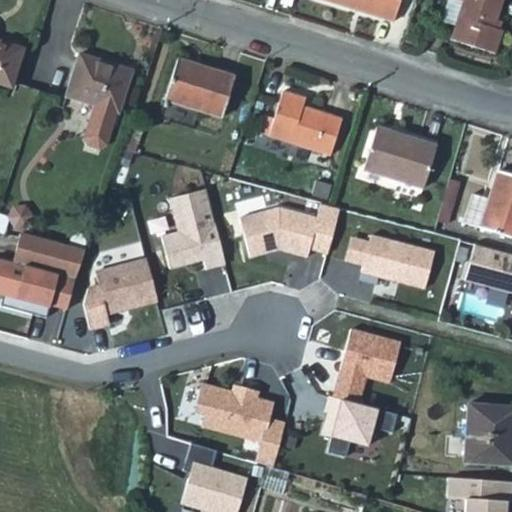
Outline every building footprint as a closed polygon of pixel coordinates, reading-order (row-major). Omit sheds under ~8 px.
[(329,0),(394,20),(399,0),(329,0)] [(502,0),(463,0),(452,37),(495,51),(503,28),(494,25),(502,0)] [(0,81),(8,84),(20,45),(0,39),(0,81)] [(129,66),(76,51),(64,94),(93,102),(83,135),(87,142),(98,145),(106,141),(129,66)] [(177,56),(167,97),(160,116),(193,126),(199,108),(221,115),(234,74),(177,56)] [(304,96),(281,89),(267,135),(330,154),(341,117),(302,106),(304,96)] [(435,143),(375,124),(361,167),(421,186),(435,143)] [(511,172),(496,167),(488,194),(479,223),(511,232),(511,172)] [(450,208),(458,179),(448,176),(439,206),(450,208)] [(463,218),(479,223),(488,194),(471,189),(463,218)] [(225,263),(207,192),(170,202),(179,235),(162,239),(170,267),(203,258),(206,268),(225,263)] [(340,205),(320,200),(317,214),(278,204),(240,215),(250,254),(279,246),(307,254),(309,246),(327,250),(340,205)] [(434,249),(371,232),(369,238),(363,263),(359,276),(376,280),(378,274),(424,286),(434,249)] [(19,234),(12,262),(74,277),(84,250),(19,234)] [(363,263),(369,238),(351,234),(345,258),(363,263)] [(511,250),(473,240),(464,277),(511,288),(511,250)] [(12,262),(0,258),(0,293),(3,295),(1,305),(47,316),(50,304),(64,307),(71,286),(74,277),(12,262)] [(83,304),(89,328),(109,323),(106,314),(157,301),(146,258),(95,271),(99,285),(87,288),(83,304)] [(332,395),(358,402),(365,375),(389,381),(397,340),(350,327),(332,395)] [(262,439),(257,459),(273,464),(285,421),(269,416),(272,405),(268,399),(256,396),(258,389),(241,385),(239,391),(202,382),(195,408),(206,411),(203,423),(262,439)] [(332,395),(328,394),(324,409),(332,411),(329,421),(325,419),(322,432),(331,434),(327,450),(346,454),(350,439),(367,444),(372,425),(392,430),(397,412),(358,402),(332,395)] [(511,408),(465,406),(463,463),(509,465),(510,427),(511,427),(511,408)] [(217,447),(191,439),(183,466),(190,469),(180,500),(220,511),(236,511),(248,475),(212,464),(217,447)] [(290,470),(268,463),(261,485),(284,491),(290,470)] [(510,481),(446,477),(445,499),(461,500),(460,511),(502,511),(503,501),(509,501),(510,481)]
